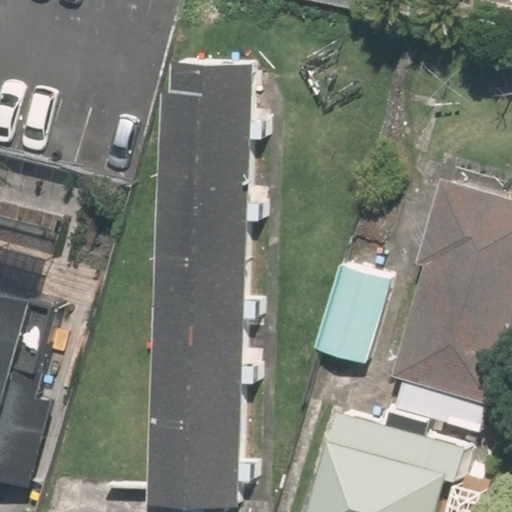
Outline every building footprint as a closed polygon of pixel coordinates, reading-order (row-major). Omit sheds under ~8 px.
[(175,60),(159,505),(249,508),(265,63),(175,60)] [(389,370),(491,397),(511,318),(511,190),(442,172),(420,258),(389,370)] [(409,265),(357,251),(332,343),(384,357),(409,265)] [(0,463),(50,477),(77,378),(43,369),(67,280),(0,262),(0,463)] [(464,435),(334,401),(304,511),(432,511),(443,473),(453,475),(464,435)]
